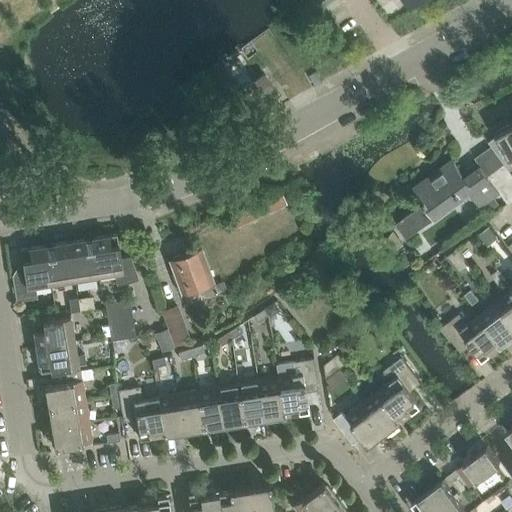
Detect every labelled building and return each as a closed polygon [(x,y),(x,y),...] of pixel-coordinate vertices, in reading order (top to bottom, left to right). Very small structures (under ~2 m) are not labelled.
[(316,70),(308,75),(314,86),(322,81),(316,70)] [(264,73),(253,81),(239,91),(250,107),(275,90),(264,73)] [(509,170),(511,167),(511,123),(509,125),(508,123),(495,131),(497,134),(488,141),(504,163),(509,170)] [(480,164),(463,175),(452,160),(415,186),(424,200),(410,211),(420,225),(437,212),(467,191),(480,208),(483,205),(489,213),(500,205),(494,197),(500,193),(504,198),(511,191),(511,174),(509,170),(504,163),(487,174),(480,164)] [(231,230),(287,205),(282,195),(227,220),(231,230)] [(487,245),(496,238),(489,227),(479,235),(487,245)] [(394,231),(383,238),(393,252),(404,244),(394,231)] [(91,237),(97,275),(113,272),(115,285),(126,283),(137,279),(129,256),(120,258),(116,233),(91,237)] [(74,279),(97,275),(91,237),(68,241),(74,279)] [(50,283),(74,279),(68,241),(44,245),(50,283)] [(314,241),(303,248),(308,254),(318,247),(314,241)] [(34,285),(50,283),(44,245),(20,249),(24,274),(12,276),(16,301),(36,298),(34,285)] [(221,283),(213,284),(199,247),(168,260),(181,293),(199,286),(203,296),(223,289),(221,283)] [(398,269),(411,259),(405,250),(391,260),(398,269)] [(498,284),(504,280),(497,269),(491,274),(498,284)] [(472,304),(478,299),(471,289),(464,294),(472,304)] [(511,289),(495,301),(511,323),(511,289)] [(70,312),(79,310),(77,298),(68,299),(70,312)] [(106,315),(131,311),(129,299),(104,303),(106,315)] [(275,301),(264,308),(270,318),(281,311),(275,301)] [(508,342),(511,338),(511,323),(495,301),(479,313),(502,344),(506,341),(508,342)] [(167,327),(174,346),(190,340),(177,305),(160,311),(167,327)] [(268,315),(263,309),(253,315),(257,322),(268,315)] [(108,327),(133,323),(131,311),(106,315),(108,327)] [(502,344),(479,313),(466,323),(458,312),(441,326),(458,348),(468,340),(483,361),(494,353),(492,351),(502,344)] [(36,346),(74,340),(69,316),(32,322),(36,346)] [(133,323),(108,327),(110,340),(135,336),(133,323)] [(228,331),(232,338),(242,332),(238,325),(228,331)] [(162,350),(174,346),(167,327),(155,332),(162,350)] [(221,345),(232,338),(228,331),(217,339),(221,345)] [(74,340),(36,346),(40,371),(86,363),(86,362),(85,362),(84,353),(76,355),(74,340)] [(190,348),(192,355),(204,351),(201,344),(190,348)] [(180,360),(192,355),(190,348),(177,352),(180,360)] [(163,357),(162,357),(160,351),(151,354),(152,360),(151,360),(153,367),(165,364),(163,357)] [(330,357),(338,368),(344,363),(336,353),(330,357)] [(412,415),(424,406),(408,386),(419,378),(401,355),(383,369),(391,379),(379,388),(403,419),(411,413),(412,415)] [(278,376),(285,414),(295,413),(295,415),(309,413),(305,387),(318,385),(313,357),(290,361),(276,363),(278,376)] [(324,378),(338,368),(330,357),(321,364),(324,378)] [(85,400),(82,379),(80,370),(51,374),(53,384),(41,385),(44,401),(46,401),(47,407),(85,400)] [(278,415),(285,414),(278,376),(258,379),(265,420),(279,417),(278,415)] [(249,422),(265,420),(258,379),(238,382),(244,421),(249,420),(249,422)] [(119,395),(118,388),(117,382),(108,383),(110,396),(119,395)] [(238,422),(244,421),(238,382),(218,385),(225,426),(239,424),(238,422)] [(163,434),(157,395),(142,398),(140,385),(118,388),(119,395),(122,417),(134,415),(139,440),(152,438),(152,436),(163,434)] [(209,429),(225,426),(218,385),(198,389),(204,427),(208,427),(209,429)] [(398,423),(403,419),(379,388),(363,400),(388,433),(399,425),(398,423)] [(194,429),(204,427),(198,389),(178,392),(184,433),(195,431),(194,429)] [(169,435),(184,433),(178,392),(157,395),(163,434),(168,433),(169,435)] [(122,417),(119,395),(110,396),(112,409),(120,407),(122,417)] [(48,427),(89,421),(85,400),(47,407),(48,411),(46,412),(48,427)] [(375,443),(388,433),(363,400),(345,413),(362,436),(369,445),(374,441),(375,443)] [(343,411),(334,417),(353,443),(362,436),(345,413),(343,411)] [(89,421),(48,427),(51,442),(53,441),(54,448),(92,441),(89,421)] [(106,435),(107,442),(119,440),(118,433),(106,435)] [(469,485),(499,463),(486,445),(446,476),(450,481),(460,474),(469,485)] [(466,511),(441,479),(413,500),(411,498),(405,503),(411,511),(466,511)] [(248,484),(252,511),(274,511),(270,483),(263,484),(262,482),(248,484)] [(297,511),(318,511),(337,498),(328,486),(326,487),(322,482),(292,505),(297,511)] [(231,511),(252,511),(248,484),(233,487),(234,489),(228,490),(231,511)] [(231,511),(228,490),(215,492),(215,487),(184,492),(185,500),(187,500),(189,511),(231,511)] [(129,505),(130,511),(171,511),(170,502),(172,502),(170,493),(140,498),(140,504),(129,505)] [(344,511),(343,511),(345,509),(337,498),(318,511),(344,511)]
